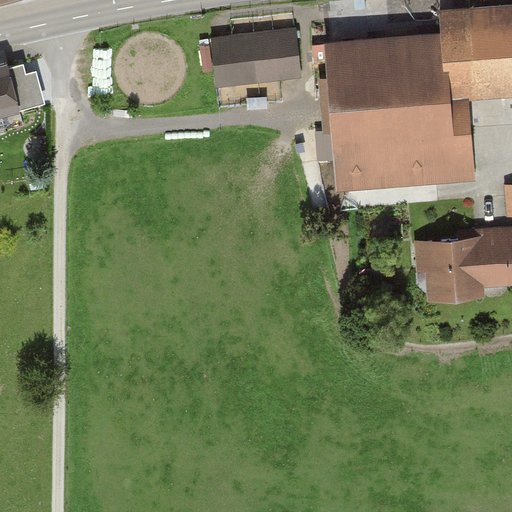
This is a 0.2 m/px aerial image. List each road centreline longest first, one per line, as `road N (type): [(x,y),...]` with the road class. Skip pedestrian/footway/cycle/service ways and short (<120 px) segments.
road 1 (track): [(62,511),(60,20)]
road 2 (tertiary): [(178,0),(0,35)]
